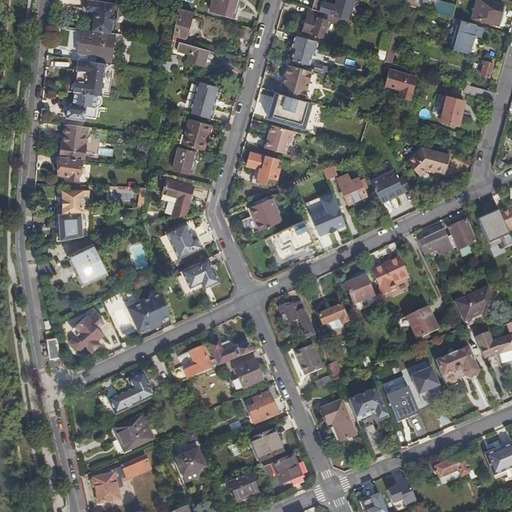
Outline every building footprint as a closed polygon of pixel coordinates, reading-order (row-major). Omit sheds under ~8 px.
[(114,3),(95,0),(87,0),(86,10),(94,11),(92,30),(110,33),(112,22),(115,23),(117,13),(113,12),(114,3)] [(236,6),(237,0),(212,0),(210,9),(229,15),(232,5),(236,6)] [(318,0),(313,0),(311,9),(329,14),(341,17),(347,19),(350,10),(351,10),(353,0),(335,0),(335,3),(333,4),(318,0)] [(433,0),(432,5),(430,11),(435,13),(441,15),(452,18),(455,5),(436,0),(433,0)] [(501,15),(504,5),(485,0),(477,0),(473,17),(498,24),(501,15)] [(163,2),(162,9),(177,11),(177,9),(177,8),(178,4),(163,2)] [(174,29),(172,40),(183,43),(185,36),(186,37),(187,34),(190,35),(194,19),(191,18),(193,12),(177,8),(177,9),(177,11),(174,29)] [(311,9),(309,8),(303,31),(322,36),(327,20),(329,14),(311,9)] [(339,23),(341,17),(329,14),(327,20),(339,23)] [(476,26),(477,25),(465,22),(461,20),(458,19),(450,48),(469,53),(474,35),(480,37),(482,27),(476,26)] [(253,29),(241,26),(238,37),(250,40),(253,29)] [(92,30),(81,29),(78,52),(80,53),(79,59),(108,64),(111,64),(116,34),(110,33),(92,30)] [(413,38),(393,32),(385,61),(387,61),(391,63),(399,37),(402,38),(402,41),(411,43),(413,38)] [(296,36),(294,42),(297,42),(294,52),(292,60),(310,65),(317,41),(296,36)] [(203,65),(207,50),(202,48),(183,43),(172,40),(172,41),(171,46),(170,51),(184,55),(185,52),(190,53),(187,61),(203,65)] [(204,43),(202,48),(207,50),(215,52),(216,46),(204,43)] [(168,69),(167,71),(175,73),(177,59),(177,56),(170,55),(170,56),(169,58),(168,69)] [(108,64),(79,59),(74,92),(96,95),(99,96),(103,96),(108,64)] [(378,59),(374,72),(381,74),(385,61),(378,59)] [(493,63),(480,59),(476,73),(489,77),(493,63)] [(328,67),(315,63),(313,71),(326,74),(328,67)] [(312,71),(287,64),(279,93),(298,99),(303,100),(304,97),(311,99),(319,73),(312,71)] [(417,76),(389,68),(384,85),(401,89),(399,97),(410,100),(417,76)] [(373,80),(371,88),(377,90),(381,74),(374,72),(371,80),(373,80)] [(213,99),(215,99),(218,87),(197,81),(190,108),(188,112),(209,118),(212,109),(213,105),(212,104),(213,99)] [(465,92),(491,100),(493,91),(467,84),(465,92)] [(96,95),(74,92),(72,107),(68,107),(66,117),(66,118),(84,121),(84,117),(96,119),(96,117),(97,111),(97,108),(95,107),(96,95)] [(279,93),(274,92),(267,118),(304,128),(311,102),(304,100),(303,100),(298,99),(279,93)] [(442,116),(459,121),(464,100),(447,96),(442,116)] [(189,119),(182,144),(203,150),(210,125),(189,119)] [(84,153),(88,127),(68,124),(66,139),(63,138),(61,156),(81,159),(83,159),(84,153)] [(157,136),(153,158),(157,159),(159,145),(163,145),(164,139),(157,136)] [(324,162),(327,149),(319,147),(320,143),(309,140),(306,150),(309,150),(306,160),(315,162),(315,160),(324,162)] [(423,180),(429,174),(432,172),(432,170),(433,169),(444,172),(449,155),(422,147),(407,162),(423,180)] [(243,148),(241,154),(249,156),(250,152),(251,150),(243,148)] [(194,152),(179,149),(173,169),(188,173),(194,152)] [(264,156),(250,152),(249,156),(246,166),(258,169),(255,181),(265,183),(266,182),(267,183),(269,182),(272,181),(274,180),(277,170),(281,171),(284,161),(265,155),(264,156)] [(81,159),(61,156),(58,156),(56,165),(59,166),(58,174),(66,176),(66,179),(78,180),(81,159)] [(153,162),(151,169),(165,173),(166,166),(153,162)] [(333,165),(324,169),(328,179),(330,178),(330,180),(336,177),(335,176),(337,175),(333,165)] [(381,203),(410,189),(404,175),(398,178),(394,169),(370,180),(381,203)] [(336,179),(348,204),(366,195),(358,177),(350,181),(347,174),(336,179)] [(175,209),(173,218),(175,217),(185,215),(192,187),(166,180),(161,199),(162,199),(177,203),(175,209)] [(148,188),(143,188),(140,206),(146,206),(148,188)] [(58,212),(89,210),(89,191),(62,191),(62,207),(55,207),(55,212),(58,212)] [(258,203),(250,207),(253,215),(251,216),(247,217),(253,233),(281,221),(271,198),(263,201),(258,203)] [(162,199),(160,205),(175,209),(177,203),(162,199)] [(299,206),(306,222),(313,219),(307,203),(299,206)] [(498,210),(498,208),(477,217),(488,243),(500,237),(505,248),(511,244),(511,241),(508,231),(507,229),(500,212),(498,210)] [(511,208),(509,210),(509,208),(500,212),(507,229),(508,231),(511,229),(511,208)] [(56,224),(57,241),(88,235),(87,221),(89,221),(89,210),(58,212),(59,223),(56,224)] [(453,221),(455,225),(465,221),(463,217),(453,221)] [(314,244),(315,247),(323,244),(321,237),(313,219),(306,222),(305,222),(314,244)] [(274,234),(282,250),(284,249),(288,257),(314,244),(305,222),(304,220),(293,225),(274,234)] [(448,238),(453,249),(458,247),(458,249),(475,242),(466,221),(465,221),(455,225),(449,228),(452,236),(448,238)] [(188,232),(190,231),(186,222),(165,232),(178,259),(201,248),(197,238),(196,236),(193,238),(192,236),(190,237),(188,232)] [(436,234),(418,242),(425,256),(437,250),(439,256),(453,250),(448,238),(444,230),(442,232),(440,228),(434,231),(436,234)] [(68,256),(73,265),(77,275),(82,284),(106,273),(93,244),(68,256)] [(208,258),(182,271),(189,288),(200,283),(206,280),(208,286),(218,281),(213,269),(211,266),(208,258)] [(408,275),(400,258),(372,271),(384,295),(396,289),(393,282),(408,275)] [(52,260),(37,263),(40,275),(55,272),(52,260)] [(77,275),(73,265),(68,268),(72,277),(77,275)] [(354,304),(375,296),(364,271),(352,277),(353,280),(345,284),(354,304)] [(203,288),(208,286),(206,280),(200,283),(203,288)] [(484,315),(498,309),(488,287),(456,301),(465,320),(478,315),(482,312),(484,315)] [(169,313),(162,291),(128,307),(139,330),(163,319),(162,317),(169,313)] [(375,296),(354,304),(357,309),(363,306),(364,309),(378,303),(375,296)] [(303,333),(305,339),(315,335),(314,334),(301,302),(294,305),(293,302),(279,308),(285,325),(298,318),(305,332),(303,333)] [(340,306),(318,316),(323,325),(326,324),(329,330),(335,327),(336,329),(343,326),(342,323),(347,321),(340,306)] [(432,315),(428,306),(406,317),(410,325),(417,340),(439,329),(435,321),(432,322),(430,316),(432,315)] [(95,327),(101,321),(94,312),(87,318),(86,316),(74,327),(74,334),(75,336),(70,340),(70,344),(75,350),(79,350),(84,346),(90,353),(99,345),(96,341),(95,339),(101,334),(96,328),(95,327)] [(401,329),(410,325),(406,317),(397,321),(401,329)] [(511,349),(511,321),(506,323),(510,335),(495,339),(496,340),(492,342),(487,332),(475,337),(481,350),(484,359),(493,356),(500,354),(511,349)] [(50,358),(59,357),(57,338),(47,340),(50,358)] [(218,342),(209,346),(213,354),(217,363),(218,366),(218,367),(227,363),(231,361),(252,352),(249,344),(237,350),(235,345),(229,341),(220,345),(218,342)] [(312,345),(295,352),(305,376),(322,368),(312,345)] [(172,372),(177,384),(213,369),(211,365),(204,347),(191,353),(194,361),(196,367),(195,368),(185,371),(185,370),(184,367),(172,372)] [(466,377),(480,371),(469,347),(436,362),(442,377),(455,371),(456,372),(462,370),(466,377)] [(511,349),(500,354),(503,361),(511,358),(511,349)] [(372,364),(368,355),(363,357),(367,366),(372,364)] [(255,370),(258,369),(255,360),(235,368),(236,371),(243,388),(243,389),(263,381),(260,372),(256,373),(255,370)] [(336,362),(328,365),(332,375),(335,381),(337,380),(339,380),(343,378),(336,362)] [(410,375),(388,383),(394,399),(416,391),(418,396),(427,392),(419,369),(409,373),(410,375)] [(480,371),(466,377),(470,379),(478,376),(480,371)] [(130,381),(134,389),(111,400),(117,413),(153,396),(143,375),(130,381)] [(335,381),(332,375),(317,382),(319,388),(335,381)] [(377,388),(348,400),(359,426),(372,421),(374,423),(382,420),(381,418),(388,415),(377,388)] [(278,415),(268,392),(253,399),(256,405),(248,408),(255,424),(278,415)] [(356,435),(342,401),(322,409),(328,425),(333,423),(341,441),(356,435)] [(142,416),(118,427),(124,438),(119,441),(124,452),(153,439),(142,416)] [(196,429),(185,433),(190,444),(201,440),(196,429)] [(274,431),(251,440),(260,462),(283,452),(274,431)] [(511,468),(511,444),(485,455),(494,476),(511,468)] [(196,471),(205,467),(198,450),(177,459),(187,482),(195,479),(197,480),(199,473),(196,473),(196,471)] [(468,453),(462,456),(469,472),(472,479),(478,476),(468,453)] [(294,454),(273,463),(276,471),(281,484),(292,479),(294,482),(306,477),(304,472),(301,473),(294,454)] [(469,472),(462,456),(436,467),(440,477),(459,469),(461,475),(469,472)] [(146,457),(123,467),(128,479),(151,469),(146,457)] [(276,471),(273,463),(266,466),(260,468),(263,476),(276,471)] [(114,473),(117,487),(122,486),(121,481),(128,479),(123,467),(111,471),(112,474),(114,473)] [(511,472),(511,468),(494,476),(496,480),(511,472)] [(459,469),(440,477),(443,483),(461,475),(459,469)] [(96,487),(99,500),(103,499),(104,502),(120,499),(117,487),(114,473),(112,474),(94,477),(95,478),(93,480),(94,487),(96,487)] [(250,473),(229,482),(237,501),(258,493),(250,473)]
